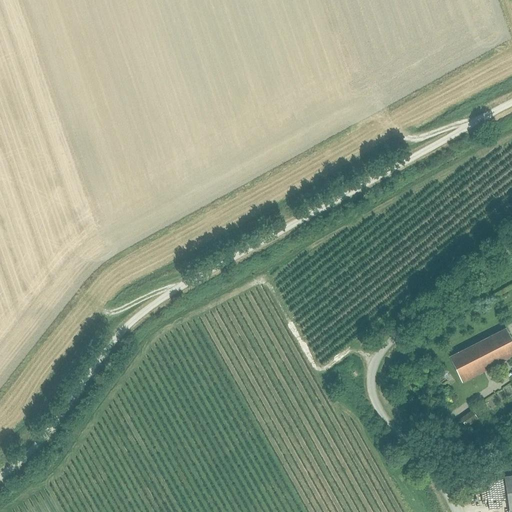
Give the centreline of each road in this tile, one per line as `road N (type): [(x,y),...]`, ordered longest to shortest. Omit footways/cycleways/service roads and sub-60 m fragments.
road 1 (track): [(0,477),(23,460),(149,304),(511,105)]
road 2 (unclassified): [(456,511),(379,409),(370,371),(387,345),(511,245)]
